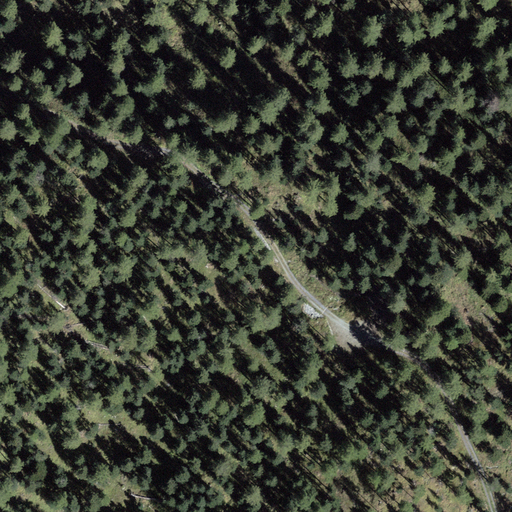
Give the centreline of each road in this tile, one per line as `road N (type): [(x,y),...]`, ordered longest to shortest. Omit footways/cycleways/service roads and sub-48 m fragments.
road 1 (track): [(356,329),(306,294),(244,207),(180,158),(119,146),(0,89)]
road 2 (track): [(356,329),(416,357),(436,376),(494,511)]
